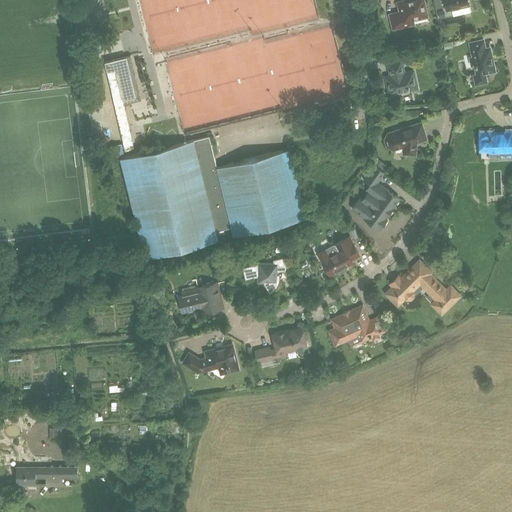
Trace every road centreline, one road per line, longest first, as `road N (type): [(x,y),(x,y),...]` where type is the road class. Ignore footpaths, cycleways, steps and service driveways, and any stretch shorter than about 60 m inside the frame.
road 1 (residential): [(256,321),(350,291),(389,263),(429,197),(452,113),(511,92)]
road 2 (unclassified): [(287,133),(363,116),(376,0)]
